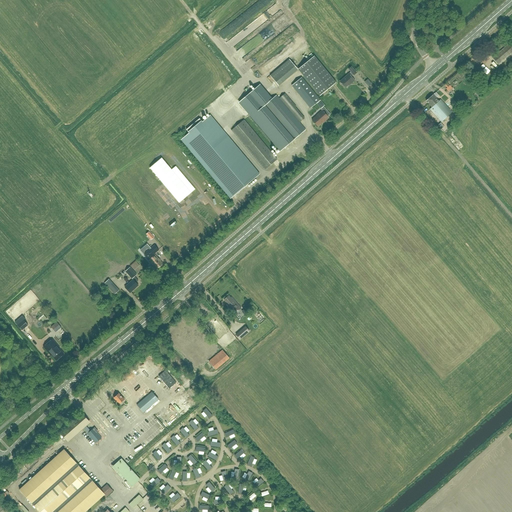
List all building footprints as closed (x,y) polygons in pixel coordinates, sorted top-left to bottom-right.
[(246,21),(259,13),(255,6),(242,14),(246,21)] [(498,65),(511,52),(511,46),(509,43),(492,58),(498,65)] [(298,70),(289,59),(270,76),(279,86),(298,70)] [(319,63),(303,76),(320,96),(336,83),(319,63)] [(356,73),(351,67),(348,69),(351,72),(340,82),(345,88),(350,84),(351,84),(355,81),(351,77),(353,75),(354,75),(356,73)] [(302,78),(291,86),(297,93),(307,84),(302,78)] [(305,130),(299,123),(304,118),(295,108),(296,107),(285,94),(279,99),(276,95),(263,106),(288,136),(290,135),(294,140),(305,130)] [(441,122),(452,113),(440,100),(438,101),(433,95),(426,101),(431,108),(429,109),(441,122)] [(327,117),(330,115),(323,107),(321,109),(322,111),(318,115),(312,120),(318,127),(324,121),(325,121),(328,118),(327,117)] [(230,199),(259,174),(210,116),(210,115),(202,122),(199,119),(186,130),(189,133),(181,140),(230,198),(230,199)] [(264,170),(276,160),(243,120),(231,130),(264,170)] [(155,246),(148,253),(152,257),(159,250),(155,246)] [(157,269),(162,264),(155,255),(149,260),(154,266),(157,269)] [(130,293),(138,285),(136,283),(138,281),(134,276),(137,275),(130,267),(125,271),(133,280),(125,287),(130,293)] [(116,296),(121,292),(114,284),(109,288),(116,296)] [(235,315),(241,309),(231,298),(231,299),(229,297),(224,301),(227,305),(229,308),(229,309),(235,315)] [(17,326),(22,331),(28,325),(24,320),(17,326)] [(224,331),(216,320),(209,326),(217,336),(224,331)] [(241,330),(236,335),(240,339),(245,334),(249,331),(245,327),(241,330)] [(56,361),(64,354),(59,349),(60,348),(52,339),(43,346),(50,354),(50,353),(56,361)] [(209,363),(216,371),(229,360),(223,352),(209,363)] [(169,389),(176,383),(165,370),(158,376),(169,389)] [(138,405),(137,406),(143,413),(158,400),(152,392),(138,405)] [(114,399),(119,405),(125,400),(119,394),(114,399)] [(146,424),(149,426),(158,417),(155,414),(146,424)] [(62,433),(67,440),(91,422),(85,415),(62,433)] [(154,422),(158,425),(159,425),(161,427),(163,429),(167,426),(165,424),(168,422),(161,415),(154,422)] [(149,427),(152,431),(158,426),(154,422),(149,427)] [(156,437),(148,428),(146,425),(137,433),(148,445),(156,437)] [(157,435),(162,430),(158,427),(153,432),(157,435)] [(95,443),(101,438),(93,429),(87,433),(95,443)] [(88,445),(93,440),(88,435),(83,440),(88,445)] [(64,449),(19,489),(39,511),(84,511),(105,494),(64,449)] [(34,455),(24,462),(27,467),(38,460),(34,455)] [(132,486),(140,479),(121,458),(113,465),(132,486)] [(141,476),(144,473),(138,467),(136,469),(141,476)] [(102,487),(106,495),(113,491),(109,484),(102,487)] [(132,508),(143,499),(139,495),(129,504),(132,508)] [(115,502),(110,507),(114,511),(118,506),(115,502)]
